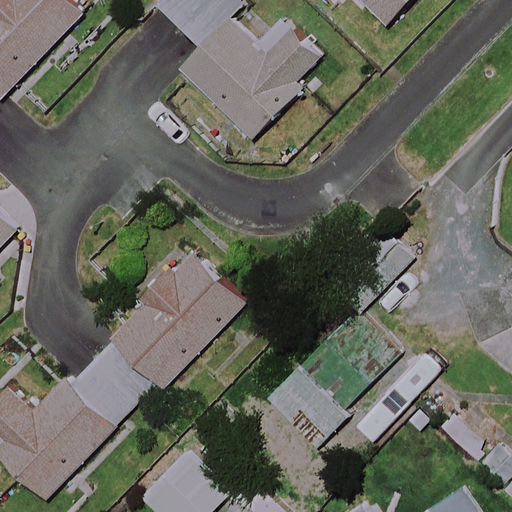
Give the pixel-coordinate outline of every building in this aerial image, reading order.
[(0,0),(0,102),(85,15),(69,0),(0,0)] [(160,0),(205,47),(186,65),(256,139),(332,66),(286,17),(260,42),(236,17),(253,1),(252,0),(160,0)] [(413,0),(365,0),(389,24),(413,0)] [(0,248),(16,231),(26,221),(0,196),(0,248)] [(248,305),(197,255),(138,316),(47,410),(11,375),(0,385),(0,449),(49,497),(161,382),(167,389),(248,305)] [(350,414),(302,367),(272,397),(321,445),(350,414)] [(307,511),(342,479),(303,438),(263,476),(297,511),(307,511)] [(214,511),(233,492),(188,450),(145,495),(163,511),(214,511)] [(489,511),(471,484),(430,511),(489,511)]
